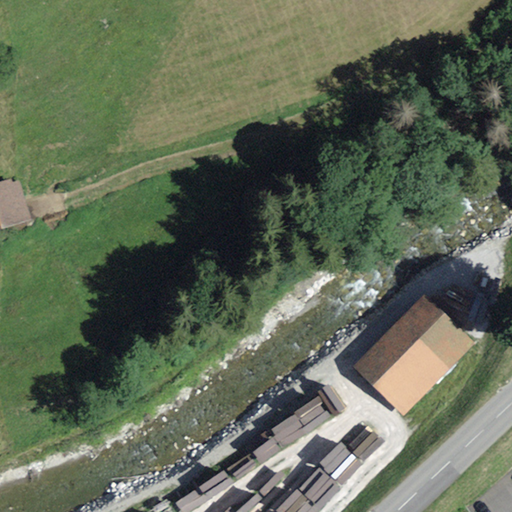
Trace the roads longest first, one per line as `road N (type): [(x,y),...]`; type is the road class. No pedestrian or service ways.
road 1 (track): [(511,26),(243,144),(42,205)]
road 2 (secondary): [(393,511),(511,401)]
